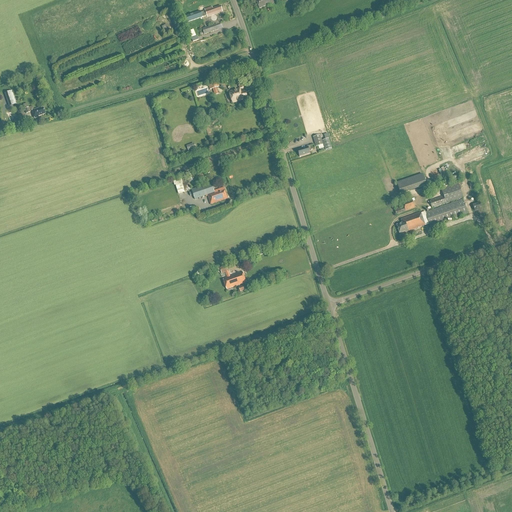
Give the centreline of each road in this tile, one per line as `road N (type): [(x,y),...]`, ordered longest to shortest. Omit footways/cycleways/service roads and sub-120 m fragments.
road 1 (track): [(330,313),(0,431)]
road 2 (tertiary): [(327,304),(232,0)]
road 3 (tertiary): [(392,511),(327,304)]
road 4 (track): [(251,52),(46,118)]
road 5 (unclassified): [(327,304),(511,240)]
road 6 (track): [(112,390),(168,511)]
road 7 (track): [(250,49),(196,66),(157,15)]
